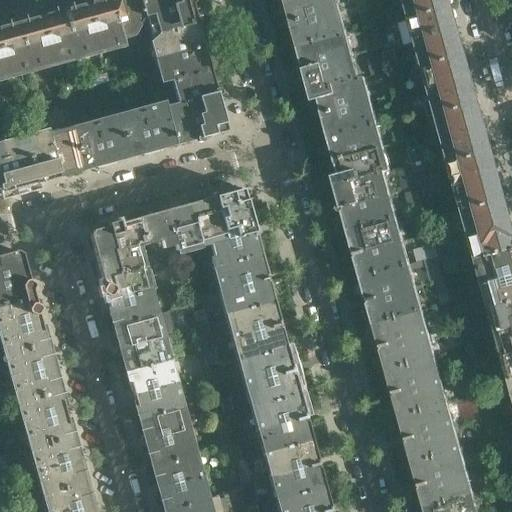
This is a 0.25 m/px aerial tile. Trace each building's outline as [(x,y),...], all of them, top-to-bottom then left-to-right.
[(120,35),(110,0),(102,0),(87,4),(99,49),(122,42),(120,35)] [(139,0),(110,0),(120,35),(137,30),(144,17),(139,0)] [(192,4),(194,3),(194,0),(139,0),(144,17),(153,15),(158,34),(197,23),(192,4)] [(334,11),(331,0),(283,0),(290,23),(334,11)] [(452,6),(449,0),(402,0),(403,3),(408,2),(412,17),(452,6)] [(378,8),(376,1),(368,3),(370,11),(378,8)] [(99,49),(87,4),(64,11),(76,55),(99,49)] [(458,30),(453,11),(452,6),(412,17),(416,32),(411,34),(414,43),(458,30)] [(76,55),(64,11),(40,17),(53,61),(76,55)] [(340,34),(334,11),(290,23),(296,46),(340,34)] [(53,61),(40,17),(17,23),(30,68),(53,61)] [(30,68),(17,23),(0,28),(0,50),(6,74),(30,68)] [(203,47),(197,23),(158,34),(153,39),(159,59),(203,47)] [(465,55),(458,30),(414,43),(416,51),(421,50),(425,66),(465,55)] [(347,57),(340,34),(296,46),(302,69),(347,57)] [(389,49),(387,42),(379,44),(381,52),(389,49)] [(210,70),(205,52),(203,47),(159,59),(165,82),(171,81),(171,80),(210,70)] [(391,57),(389,49),(381,52),(383,59),(391,57)] [(472,79),(465,55),(425,66),(429,81),(425,82),(427,91),(472,79)] [(353,80),(347,57),(302,69),(309,93),(353,81),(353,80)] [(149,70),(147,62),(146,62),(129,67),(131,75),(149,70)] [(131,75),(129,67),(114,71),(116,79),(131,75)] [(155,69),(149,70),(131,75),(134,87),(135,90),(159,83),(155,69)] [(227,132),(217,97),(220,95),(220,92),(218,90),(215,89),(210,70),(171,80),(171,81),(177,104),(188,101),(193,117),(198,115),(204,138),(227,132)] [(134,87),(131,75),(116,79),(108,82),(111,93),(134,87)] [(366,102),(360,79),(359,79),(353,80),(353,81),(309,93),(310,96),(314,111),(320,109),(321,115),(366,102)] [(478,103),(474,88),(472,79),(427,91),(430,100),(434,99),(438,114),(478,103)] [(79,88),(76,80),(61,84),(63,92),(79,88)] [(98,97),(95,85),(85,88),(88,99),(98,97)] [(62,94),(59,86),(36,92),(39,101),(62,94)] [(88,99),(85,88),(77,90),(80,102),(88,99)] [(403,98),(401,90),(393,93),(395,100),(403,98)] [(39,101),(36,92),(17,97),(20,106),(39,101)] [(405,105),(403,98),(395,100),(397,107),(405,105)] [(204,138),(198,115),(193,117),(188,101),(177,104),(165,107),(176,146),(195,140),(197,143),(200,143),(203,141),(203,138),(204,138)] [(372,125),(366,102),(321,115),(328,138),(372,125)] [(485,127),(483,120),(478,103),(438,114),(443,129),(438,131),(440,139),(485,127)] [(176,146),(165,107),(142,114),(152,152),(176,146)] [(152,152),(142,114),(119,120),(129,159),(152,152)] [(129,159),(119,120),(96,126),(106,165),(129,159)] [(379,149),(372,125),(328,138),(334,161),(379,149)] [(106,165),(96,126),(72,133),(83,171),(106,165)] [(491,152),(485,127),(440,139),(443,148),(448,147),(452,162),(491,152)] [(83,171),(72,133),(50,139),(49,139),(59,173),(63,172),(64,176),(83,171)] [(59,173),(49,139),(50,139),(48,134),(25,141),(35,180),(59,173)] [(416,146),(414,139),(406,141),(408,148),(416,146)] [(35,180),(25,141),(2,147),(12,186),(35,180)] [(418,154),(416,146),(408,148),(410,156),(418,154)] [(0,189),(12,186),(2,147),(0,147),(0,189)] [(385,172),(379,149),(334,161),(336,166),(330,168),(334,183),(334,186),(379,173),(379,174),(385,172)] [(498,176),(496,169),(491,152),(452,162),(456,178),(451,179),(454,188),(498,176)] [(385,197),(379,174),(379,173),(334,186),(341,209),(385,197)] [(505,200),(500,184),(498,176),(454,188),(456,197),(461,196),(465,211),(505,200)] [(429,195),(427,187),(419,189),(421,197),(429,195)] [(253,228),(248,208),(243,189),(219,196),(225,218),(220,219),(227,242),(255,234),(256,236),(258,234),(258,231),(257,229),(253,228)] [(227,242),(220,219),(225,218),(219,196),(217,194),(214,193),(211,195),(211,198),(192,204),(204,248),(211,246),(227,242)] [(431,202),(429,195),(421,197),(423,204),(431,202)] [(392,220),(385,197),(341,209),(347,232),(392,220)] [(511,224),(509,217),(505,200),(465,211),(469,226),(465,228),(467,236),(511,224)] [(204,248),(192,204),(164,211),(174,247),(177,256),(204,248)] [(174,247),(164,211),(137,219),(144,246),(160,241),(163,250),(174,247)] [(144,246),(137,219),(119,224),(118,222),(107,225),(108,227),(92,231),(89,236),(95,256),(136,244),(140,247),(144,246)] [(398,243),(392,220),(347,232),(353,255),(398,243)] [(511,226),(511,224),(467,236),(470,245),(474,244),(478,259),(511,250),(511,226)] [(261,257),(256,236),(255,234),(227,242),(211,246),(217,270),(261,257)] [(443,243),(441,236),(432,238),(434,245),(443,243)] [(404,266),(398,243),(353,255),(360,278),(404,266)] [(445,251),(443,243),(434,245),(436,253),(445,251)] [(145,267),(140,247),(136,244),(95,256),(101,279),(139,268),(140,269),(145,267)] [(511,250),(478,259),(477,260),(484,284),(511,276),(511,250)] [(0,281),(27,274),(22,254),(17,252),(0,256),(0,281)] [(268,281),(261,257),(217,270),(223,293),(268,281)] [(411,289),(404,266),(360,278),(366,302),(411,289)] [(146,291),(140,269),(139,268),(101,279),(107,302),(146,291)] [(0,306),(34,297),(27,274),(0,281),(0,306)] [(511,302),(511,276),(484,284),(490,308),(511,302)] [(274,304),(269,285),(268,281),(223,293),(230,316),(274,304)] [(417,313),(411,289),(366,302),(373,325),(417,313)] [(152,315),(146,291),(107,302),(114,325),(152,315)] [(190,304),(187,293),(179,295),(182,307),(190,304)] [(40,321),(34,297),(0,306),(0,326),(1,331),(40,321)] [(511,327),(511,302),(490,308),(497,332),(511,327)] [(196,325),(190,304),(182,307),(183,310),(179,310),(185,331),(188,330),(196,327),(196,325)] [(280,327),(274,304),(230,316),(236,339),(280,327)] [(423,336),(417,313),(373,325),(379,348),(423,336)] [(159,338),(152,315),(114,325),(120,348),(159,338)] [(46,344),(40,321),(1,331),(8,354),(46,344)] [(208,330),(206,322),(196,325),(196,327),(198,333),(208,330)] [(203,351),(202,348),(198,333),(196,327),(188,330),(195,353),(203,351)] [(287,350),(282,332),(280,327),(236,339),(242,362),(287,350)] [(511,353),(511,327),(497,332),(504,356),(511,353)] [(430,359),(423,336),(379,348),(385,371),(430,359)] [(165,361),(159,338),(120,348),(126,372),(165,361)] [(53,367),(46,344),(8,354),(14,378),(53,367)] [(220,369),(216,356),(218,355),(215,345),(202,348),(203,351),(207,367),(208,372),(210,371),(218,369),(220,369)] [(293,373),(287,350),(242,362),(249,385),(293,373)] [(207,367),(203,351),(195,353),(199,369),(207,367)] [(436,382),(430,359),(385,371),(392,394),(436,382)] [(171,384),(165,361),(126,372),(133,395),(171,384)] [(59,390),(53,367),(14,378),(20,401),(59,390)] [(220,377),(218,369),(210,371),(212,379),(220,377)] [(300,396),(294,378),(293,373),(249,385),(255,409),(300,396)] [(442,405),(436,382),(392,394),(398,417),(442,405)] [(178,407),(171,384),(133,395),(139,418),(178,407)] [(65,413),(59,390),(20,401),(27,424),(65,413)] [(306,420),(300,396),(255,409),(262,432),(306,420)] [(230,416),(227,404),(220,406),(222,415),(221,416),(221,418),(230,416)] [(449,428),(442,405),(398,417),(404,440),(449,428)] [(184,431),(178,407),(139,418),(145,441),(184,431)] [(221,416),(220,412),(218,412),(217,407),(209,409),(212,421),(221,419),(221,418),(221,416)] [(72,437),(65,413),(27,424),(33,447),(72,437)] [(236,436),(230,416),(221,418),(221,419),(222,420),(227,439),(236,436)] [(228,443),(227,439),(222,420),(203,425),(204,431),(215,428),(216,431),(213,432),(217,446),(220,446),(228,443)] [(312,443),(307,424),(306,420),(262,432),(268,455),(312,443)] [(455,451),(449,428),(404,440),(411,464),(455,451)] [(190,454),(184,431),(145,441),(152,464),(190,454)] [(78,460),(72,437),(33,447),(39,470),(78,460)] [(234,464),(230,450),(228,443),(220,446),(226,469),(235,467),(234,464)] [(319,466),(312,443),(268,455),(274,478),(319,466)] [(243,462),(239,447),(230,450),(234,464),(243,462)] [(461,475),(455,451),(411,464),(417,487),(461,475)] [(197,477),(190,454),(152,464),(158,488),(197,477)] [(84,483),(78,460),(39,470),(46,494),(84,483)] [(248,483),(243,462),(234,464),(235,467),(240,485),(248,483)] [(325,489),(320,471),(319,466),(274,478),(281,501),(325,489)] [(240,485),(235,467),(226,469),(233,492),(241,490),(240,485)] [(468,498),(461,475),(417,487),(423,510),(468,498)] [(203,500),(197,477),(158,488),(165,511),(203,500)] [(69,511),(91,506),(84,483),(46,494),(50,511),(69,511)] [(331,511),(325,489),(281,501),(283,511),(331,511)] [(243,497),(241,490),(233,492),(235,500),(243,497)] [(257,508),(253,495),(243,497),(247,511),(257,508)] [(471,511),(468,498),(423,510),(423,511),(471,511)] [(206,511),(203,500),(165,511),(164,511),(206,511)]
